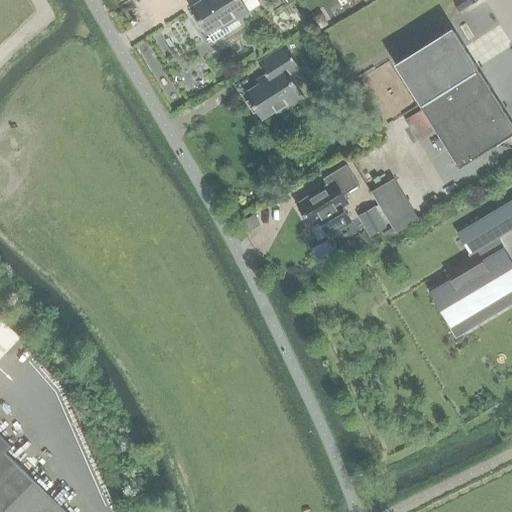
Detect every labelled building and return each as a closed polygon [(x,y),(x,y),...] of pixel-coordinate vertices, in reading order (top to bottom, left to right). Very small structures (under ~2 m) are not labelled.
[(202,0),(190,8),(194,14),(190,16),(198,28),(201,26),(206,33),(212,43),(240,25),(236,19),(248,12),(240,0),(202,0)] [(452,29),(395,65),(420,105),(478,69),(452,29)] [(258,63),(268,79),(244,94),(248,100),(245,102),(252,114),(256,112),(261,119),(284,104),(286,108),(303,97),(289,75),(299,68),(285,46),(258,63)] [(511,134),(511,122),(478,69),(420,105),(459,167),(511,134)] [(333,181),(296,204),(310,226),(347,203),(333,181)] [(371,192),(385,215),(402,205),(388,182),(371,192)] [(511,199),(498,208),(510,229),(511,227),(511,199)] [(374,207),(357,217),(369,237),(386,228),(374,207)] [(254,215),(242,222),(248,232),(260,225),(254,215)] [(479,219),(456,233),(469,254),(491,240),(479,219)] [(327,240),(311,250),(317,261),(333,251),(327,240)] [(511,273),(498,250),(434,288),(456,325),(511,291),(511,273)] [(0,316),(0,357),(20,335),(0,316)] [(3,454),(9,448),(0,439),(0,483),(17,467),(3,454)] [(0,511),(63,511),(17,467),(0,483),(0,511)]
